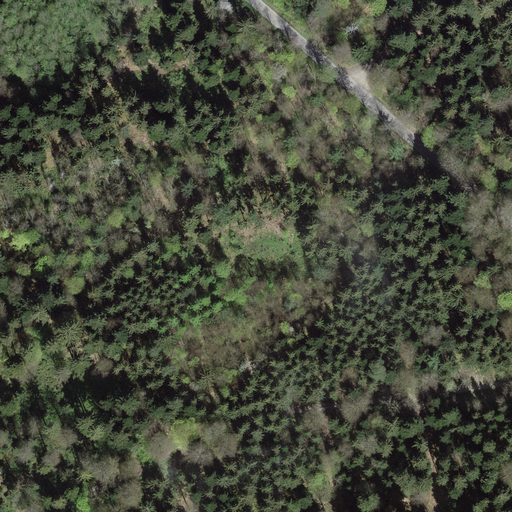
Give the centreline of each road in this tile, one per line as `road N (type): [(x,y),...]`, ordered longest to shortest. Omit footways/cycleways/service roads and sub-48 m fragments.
road 1 (track): [(58,511),(197,435),(262,413),(511,382)]
road 2 (unclassified): [(511,226),(252,0)]
